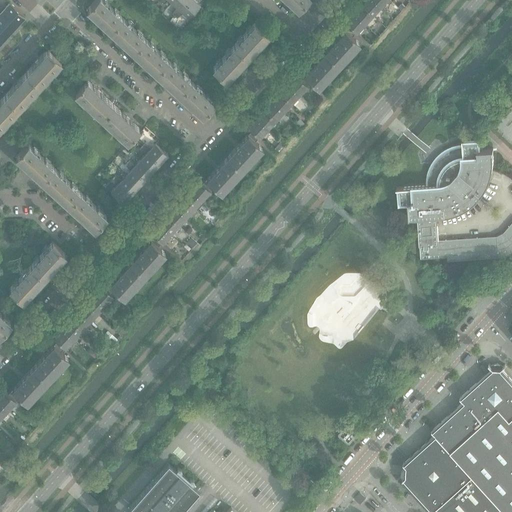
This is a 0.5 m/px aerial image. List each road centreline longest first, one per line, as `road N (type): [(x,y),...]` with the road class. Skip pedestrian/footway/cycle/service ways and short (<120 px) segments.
road 1 (tertiary): [(26,511),(476,0)]
road 2 (unclassified): [(360,464),(485,322)]
road 3 (residential): [(205,135),(65,8)]
road 4 (residential): [(99,251),(205,135)]
road 5 (residential): [(0,357),(99,251)]
road 6 (residential): [(205,135),(300,30)]
